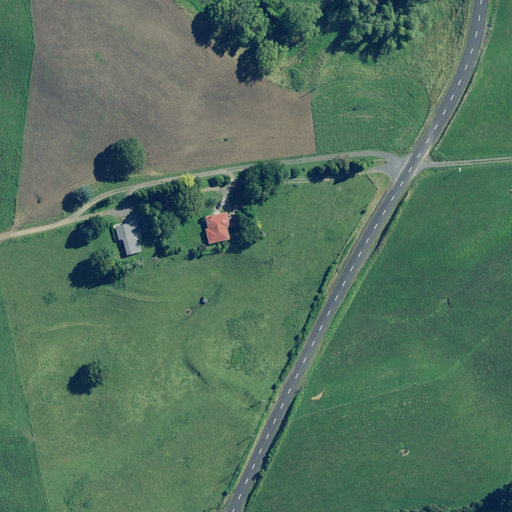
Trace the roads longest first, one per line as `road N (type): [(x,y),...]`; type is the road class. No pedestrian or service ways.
road 1 (unclassified): [(480,0),(452,97),(354,260),(231,511)]
road 2 (track): [(511,161),(261,179),(0,233)]
